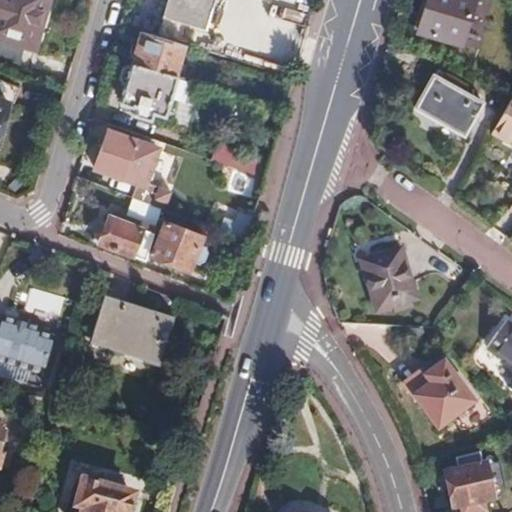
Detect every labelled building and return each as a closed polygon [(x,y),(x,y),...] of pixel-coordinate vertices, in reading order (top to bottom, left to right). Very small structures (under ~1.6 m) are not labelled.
[(0,0),(0,34),(0,63),(22,70),(30,43),(38,46),(51,0),(0,0)] [(166,0),(161,18),(202,31),(211,0),(166,0)] [(420,0),(413,26),(417,28),(426,0),(420,0)] [(426,0),(417,28),(460,42),(473,0),(426,0)] [(141,35),(131,65),(178,79),(187,48),(141,35)] [(178,79),(131,65),(120,105),(131,109),(127,122),(161,133),(178,79)] [(430,73),(412,105),(461,134),(479,103),(430,73)] [(0,140),(19,88),(0,81),(0,140)] [(511,95),(509,94),(506,99),(488,134),(506,144),(511,134),(511,95)] [(103,138),(92,174),(129,185),(141,150),(103,138)] [(214,168),(240,178),(247,160),(221,151),(214,168)] [(154,224),(157,210),(132,200),(127,215),(154,224)] [(144,261),(154,224),(127,215),(111,208),(109,214),(102,211),(93,235),(100,237),(97,243),(144,261)] [(248,230),(252,217),(236,211),(231,224),(248,230)] [(248,232),(248,230),(231,224),(221,220),(216,233),(244,244),(248,232)] [(166,230),(153,263),(187,275),(191,266),(198,268),(204,253),(197,251),(200,243),(166,230)] [(395,248),(356,259),(371,310),(411,299),(395,248)] [(103,302),(94,333),(101,335),(98,347),(117,352),(117,350),(152,359),(158,335),(164,337),(168,319),(103,302)] [(52,339),(0,323),(0,364),(41,377),(52,339)] [(511,333),(500,325),(483,348),(511,369),(511,380),(503,392),(511,398),(511,333)] [(395,377),(403,389),(439,365),(431,352),(395,377)] [(439,365),(403,389),(430,429),(466,404),(439,365)] [(480,455),(442,462),(452,511),(493,503),(485,465),(483,466),(480,455)] [(91,495),(86,511),(141,511),(142,510),(91,495)]
